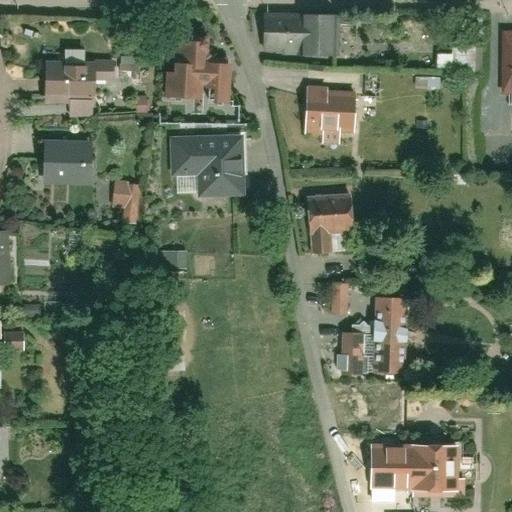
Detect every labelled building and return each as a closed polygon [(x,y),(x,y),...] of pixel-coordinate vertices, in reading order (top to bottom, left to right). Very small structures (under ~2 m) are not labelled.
[(264,58),(333,63),(335,22),(302,20),(302,28),(265,26),(264,58)] [(511,34),(502,34),(501,98),(511,97),(511,34)] [(204,47),(169,44),(164,103),(198,106),(200,90),(211,91),(209,106),(225,107),(228,69),(202,68),(204,47)] [(46,64),(45,107),(95,108),(97,65),(46,64)] [(310,93),(306,137),(353,140),(358,95),(310,93)] [(203,201),(246,200),(243,141),(169,142),(171,178),(201,177),(203,201)] [(45,144),(45,189),(92,188),(91,144),(45,144)] [(307,201),(310,257),(329,256),(329,237),(353,236),(351,200),(307,201)] [(0,234),(0,288),(13,288),(11,234),(0,234)] [(375,377),(405,379),(408,305),(377,303),(376,339),(375,377)] [(375,377),(376,339),(342,338),(340,376),(375,377)] [(372,497),(459,497),(458,449),(372,450),(372,497)]
